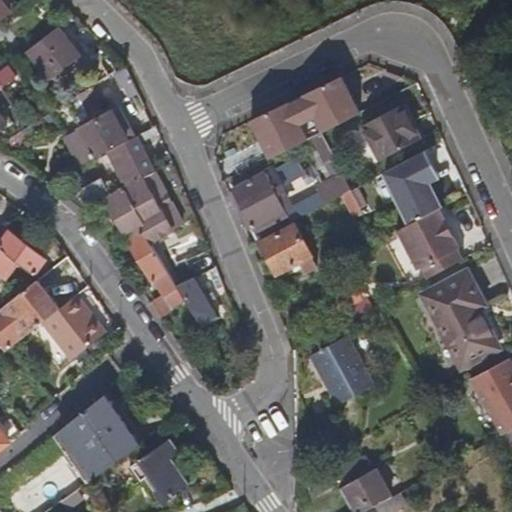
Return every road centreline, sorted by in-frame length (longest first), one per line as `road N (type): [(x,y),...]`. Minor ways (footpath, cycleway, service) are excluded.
road 1 (residential): [(179,130),(358,37),(401,35),(434,54),(444,70),(511,219)]
road 2 (residential): [(179,130),(273,356),(269,388),(211,427)]
road 3 (residential): [(211,427),(81,240),(0,177)]
road 4 (residential): [(90,0),(139,49),(179,130)]
